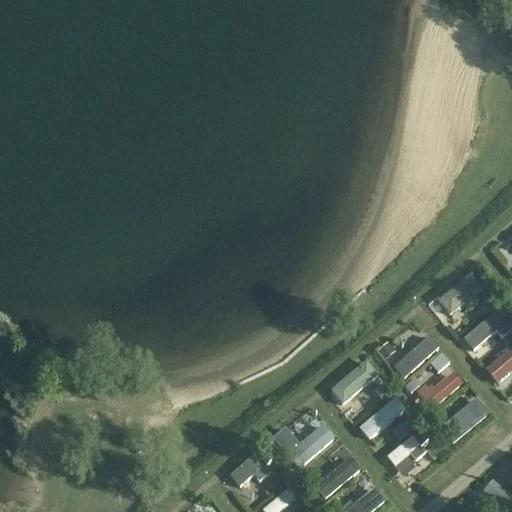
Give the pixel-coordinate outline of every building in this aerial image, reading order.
[(471,276),(438,302),(450,317),(464,306),(469,312),(480,303),(475,298),(483,291),(471,276)] [(488,299),(477,308),(485,317),(496,309),(488,299)] [(499,313),(464,341),(473,353),(497,334),(502,340),(511,331),(511,330),(508,325),(508,324),(499,313)] [(408,381),(443,349),(432,337),(397,369),(408,381)] [(387,345),(378,353),(386,363),(395,354),(387,345)] [(511,351),(489,372),(501,386),(511,376),(511,351)] [(439,375),(453,368),(446,354),(432,361),(439,375)] [(373,361),(336,388),(348,404),(384,377),(373,361)] [(426,388),(417,396),(431,413),(462,386),(453,376),(434,392),(431,388),(428,391),(426,388)] [(413,382),(404,390),(410,396),(419,389),(413,382)] [(384,385),(374,393),(382,402),(391,395),(384,385)] [(398,399),(361,429),(372,442),(408,412),(398,399)] [(460,411),(450,419),(456,426),(454,428),(461,437),(487,416),(480,407),(466,418),(460,411)] [(440,412),(430,420),(436,427),(446,419),(440,412)] [(297,450),(309,465),(340,440),(328,425),(297,450)] [(401,426),(391,434),(398,443),(408,434),(401,426)] [(412,439),(387,459),(395,469),(410,457),(415,463),(425,455),(412,439)] [(435,448),(427,454),(434,462),(441,456),(435,448)] [(262,450),(229,479),(239,490),(253,478),(259,485),(270,474),(265,468),(272,461),(262,450)] [(309,470),(302,476),(309,485),(316,479),(309,470)] [(279,474),(272,481),(279,489),(287,483),(279,474)] [(511,511),(511,499),(492,483),(483,495),(494,504),(491,508),(495,511),(511,511)] [(285,511),(304,496),(295,485),(263,511),(285,511)] [(350,505),(341,511),(375,511),(385,504),(375,491),(353,509),(350,505)] [(333,500),(326,507),(329,511),(336,511),(340,508),(333,500)]
